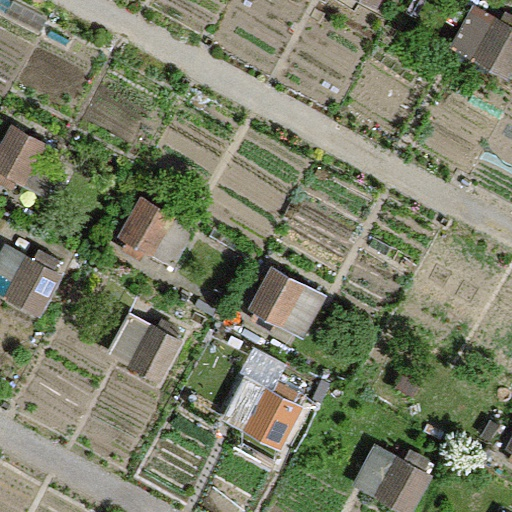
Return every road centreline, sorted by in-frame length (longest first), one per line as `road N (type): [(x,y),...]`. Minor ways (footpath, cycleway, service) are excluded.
road 1 (track): [(511,232),(79,0)]
road 2 (track): [(0,430),(149,511)]
